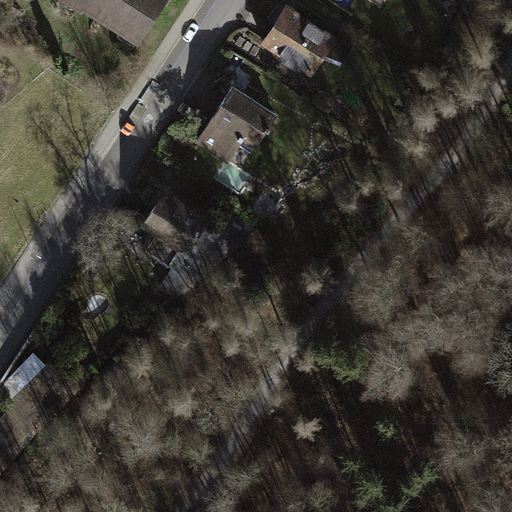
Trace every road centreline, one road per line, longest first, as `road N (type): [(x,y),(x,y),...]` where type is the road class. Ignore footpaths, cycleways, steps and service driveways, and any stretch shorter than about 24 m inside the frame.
road 1 (track): [(511,72),(451,168),(326,299),(250,420),(174,511)]
road 2 (residential): [(0,355),(233,0)]
